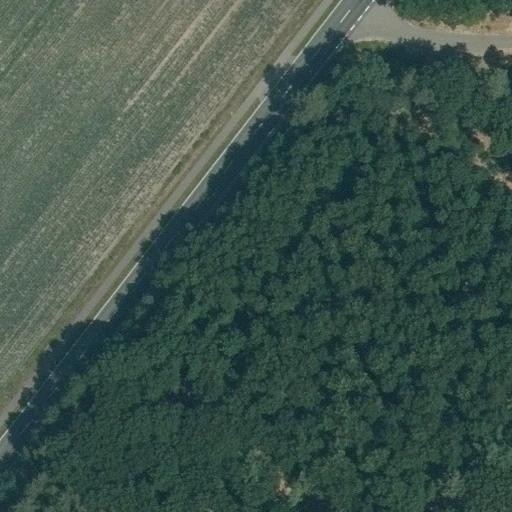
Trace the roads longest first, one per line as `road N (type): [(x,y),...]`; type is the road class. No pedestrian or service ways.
road 1 (tertiary): [(364,0),(0,477)]
road 2 (track): [(511,47),(400,47),(340,30)]
